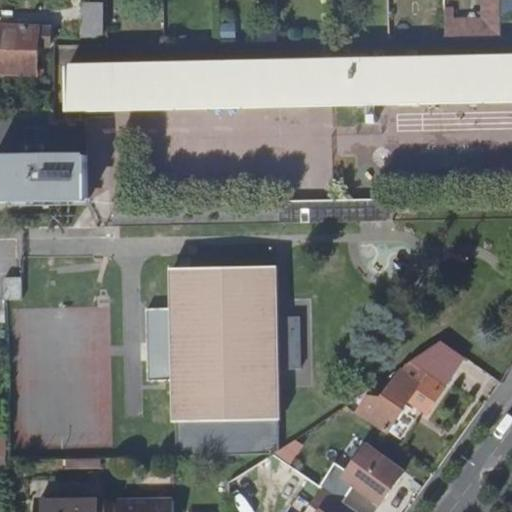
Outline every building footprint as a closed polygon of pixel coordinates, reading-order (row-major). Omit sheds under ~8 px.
[(447,3),(447,40),(502,38),(502,20),(501,0),(495,0),(495,13),(480,14),(480,9),(480,8),(478,6),(472,5),(469,9),(470,9),(470,13),(455,14),(455,3),(447,3)] [(84,8),(84,38),(105,37),(105,8),(84,8)] [(0,35),(0,84),(37,84),(36,53),(49,53),(49,35),(23,35),(23,29),(15,28),(15,35),(0,35)] [(257,45),(278,44),(278,30),(257,31),(257,45)] [(511,59),(69,70),(69,115),(511,104),(511,59)] [(0,159),(0,203),(85,202),(84,157),(0,159)] [(280,210),(280,225),(289,225),(384,223),(384,207),(280,210)] [(25,281),(38,281),(38,268),(25,268),(25,281)] [(300,324),(278,324),(277,273),(172,275),(173,315),(146,315),(147,387),(173,387),(175,459),(268,459),(277,452),(276,376),(300,376),(300,324)] [(3,277),(4,298),(21,302),(22,277),(3,277)] [(37,301),(38,281),(25,281),(25,302),(37,301)] [(441,342),(406,366),(382,399),(369,396),(358,412),(386,432),(410,398),(428,411),(466,360),(441,342)] [(302,435),(290,443),(295,450),(306,442),(302,435)] [(344,481),(339,486),(358,499),(362,494),(377,505),(401,472),(365,446),(341,479),(344,481)] [(355,511),(333,496),(321,511),(355,511)] [(172,511),(172,501),(118,503),(117,511),(172,511)] [(35,504),(34,511),(100,511),(101,503),(35,504)]
